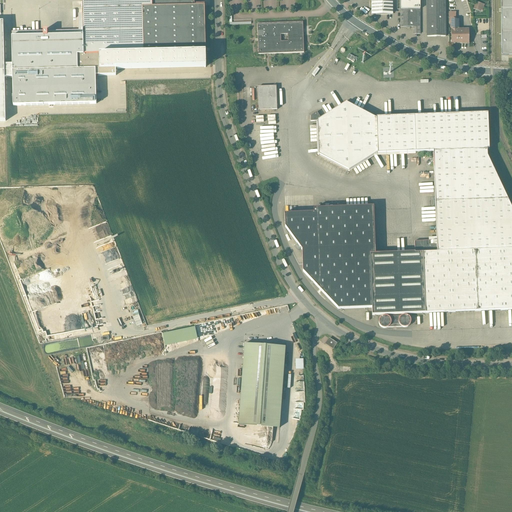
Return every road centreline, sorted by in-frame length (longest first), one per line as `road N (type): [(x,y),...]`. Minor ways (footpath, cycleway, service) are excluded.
road 1 (residential): [(216,0),(224,119),(277,259),(325,322)]
road 2 (trunk): [(0,409),(165,470),(314,511)]
road 3 (residential): [(511,73),(424,58),(355,23),(330,0)]
road 4 (residential): [(325,322),(314,344),(319,402),(291,511)]
road 5 (residential): [(325,322),(397,356),(511,364)]
